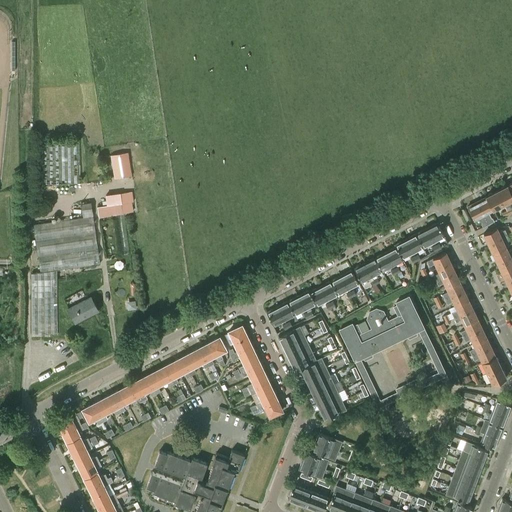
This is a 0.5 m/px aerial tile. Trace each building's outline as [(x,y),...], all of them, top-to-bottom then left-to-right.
[(80,137),(37,138),(37,184),(52,184),(69,183),(81,183),(80,137)] [(128,152),(111,155),(114,176),(122,175),(122,176),(132,175),(128,152)] [(508,201),(511,199),(511,194),(507,185),(496,190),(503,204),(504,203),(508,201)] [(493,209),(503,204),(496,190),(486,196),(493,210),(493,209)] [(106,195),(107,205),(121,203),(123,213),(132,211),(131,202),(132,202),(131,192),(106,195)] [(486,197),(477,201),(488,223),(494,220),(492,217),(491,217),(489,212),(493,210),(486,196),(485,196),(486,197)] [(481,223),(483,226),(488,223),(477,201),(467,206),(476,223),(481,221),(482,222),(481,223)] [(81,204),(83,217),(93,216),(91,203),(81,204)] [(100,263),(93,216),(83,217),(33,224),(40,271),(31,273),(31,333),(57,333),(56,269),(100,263)] [(437,222),(426,228),(433,241),(444,235),(437,222)] [(483,233),(488,243),(507,234),(505,229),(499,232),(496,227),(483,233)] [(426,228),(416,233),(423,247),(433,241),(426,228)] [(423,247),(416,233),(405,239),(412,252),(423,247)] [(492,253),(505,246),(503,242),(509,239),(507,234),(488,243),(492,253)] [(402,257),(412,252),(405,239),(394,244),(395,246),(396,246),(402,258),(402,257)] [(396,246),(395,246),(385,252),(392,265),(403,259),(402,257),(402,258),(396,246)] [(492,253),(497,262),(511,254),(511,248),(508,251),(505,246),(492,253)] [(385,252),(374,257),(382,271),(392,265),(385,252)] [(435,263),(437,268),(450,261),(446,252),(427,261),(429,266),(435,263)] [(511,254),(497,262),(501,271),(511,266),(511,254)] [(382,271),(374,257),(364,262),(371,276),(382,271)] [(455,271),(450,261),(437,268),(439,272),(433,275),(436,280),(455,271)] [(361,281),(371,276),(364,262),(354,268),(361,281)] [(511,266),(501,271),(506,281),(511,277),(511,266)] [(352,269),(341,274),(348,288),(359,282),(352,269)] [(459,280),(455,271),(436,280),(438,285),(444,282),(446,286),(459,280)] [(338,294),(348,288),(341,274),(331,280),(338,294)] [(338,294),(331,280),(320,285),(327,299),(338,294)] [(464,289),(459,280),(446,286),(448,291),(442,294),(445,299),(464,289)] [(316,303),(315,303),(316,305),(327,299),(320,285),(309,291),(316,303)] [(309,289),(298,295),(305,309),(315,303),(316,303),(309,291),(309,289)] [(455,305),(468,299),(464,289),(445,299),(447,303),(453,301),(455,305)] [(295,314),(305,309),(298,295),(287,300),(295,314)] [(91,296),(68,309),(75,322),(98,310),(91,296)] [(417,330),(418,330),(423,327),(408,296),(396,302),(398,305),(394,307),(398,316),(388,320),(383,311),(376,308),(369,312),(367,319),(372,328),(361,333),(357,324),(353,326),(352,323),(340,329),(355,360),(361,357),(365,360),(372,357),(372,352),(406,336),(409,339),(417,335),(417,330)] [(451,312),(454,317),(473,308),(468,299),(455,305),(457,309),(451,312)] [(134,300),(129,301),(127,303),(128,309),(135,307),(134,300)] [(287,300),(277,306),(284,319),(295,314),(287,300)] [(266,311),(273,325),(284,319),(277,306),(266,311)] [(477,318),(473,308),(454,317),(456,322),(462,319),(464,324),(477,318)] [(460,331),(463,336),(482,327),(477,318),(464,324),(466,328),(460,331)] [(447,329),(443,322),(436,326),(439,332),(447,329)] [(228,330),(233,340),(246,334),(241,323),(228,330)] [(304,335),(300,326),(278,336),(282,345),(304,335)] [(486,336),(482,327),(463,336),(465,341),(471,338),(473,343),(486,336)] [(226,334),(222,336),(227,345),(230,343),(228,338),(226,334)] [(251,345),(246,334),(233,340),(238,351),(251,345)] [(286,353),(308,343),(304,335),(282,345),(286,353)] [(220,336),(208,342),(215,355),(218,361),(218,360),(221,366),(225,364),(222,358),(223,358),(220,352),(227,349),(220,336)] [(491,346),(486,336),(473,343),(475,347),(469,350),(472,355),(491,346)] [(199,347),(209,365),(214,363),(211,357),(215,355),(208,342),(199,347)] [(286,353),(291,362),(312,352),(308,343),(286,353)] [(255,354),(251,345),(238,351),(235,352),(231,354),(230,355),(233,362),(236,360),(235,358),(240,355),(242,360),(255,354)] [(491,346),(472,355),(474,360),(480,357),(482,361),(495,355),(491,346)] [(209,365),(199,347),(191,351),(197,364),(202,362),(205,368),(209,365)] [(191,351),(182,356),(191,375),(196,372),(193,366),(197,364),(191,351)] [(300,368),(317,361),(312,352),(291,362),(295,371),(300,368)] [(239,367),(241,372),(260,363),(255,354),(242,360),(245,364),(239,367)] [(482,361),(487,371),(500,365),(495,355),(482,361)] [(191,375),(182,356),(173,361),(180,373),(184,371),(187,377),(191,375)] [(326,367),(323,361),(322,359),(317,361),(300,368),(304,377),(326,367)] [(180,373),(173,361),(164,365),(174,384),(178,382),(175,376),(180,373)] [(264,372),(260,363),(241,372),(243,376),(249,373),(251,378),(264,372)] [(155,370),(162,383),(166,381),(169,386),(174,384),(164,365),(155,370)] [(506,377),(500,365),(487,371),(493,383),(506,377)] [(326,367),(304,377),(308,385),(330,375),(326,367)] [(162,383),(155,370),(146,375),(156,393),(161,391),(158,385),(162,383)] [(264,372),(251,378),(253,382),(247,385),(249,390),(268,381),(264,372)] [(156,393),(146,375),(137,379),(144,392),(148,390),(151,396),(156,393)] [(308,385),(312,394),(334,384),(330,375),(308,385)] [(396,389),(400,396),(423,385),(420,377),(396,389)] [(129,384),(138,403),(143,400),(140,394),(144,392),(137,379),(129,384)] [(273,390),(268,381),(249,390),(252,394),(258,392),(260,396),(273,390)] [(120,389),(126,401),(131,399),(134,405),(138,403),(129,384),(120,389)] [(334,384),(312,394),(316,402),(338,392),(334,384)] [(179,392),(180,394),(183,400),(186,398),(180,388),(177,390),(179,392)] [(120,389),(111,393),(121,412),(125,409),(122,404),(126,401),(120,389)] [(277,399),(273,390),(260,396),(262,400),(256,403),(258,408),(277,399)] [(183,400),(180,394),(179,392),(174,394),(178,402),(183,400)] [(342,401),(338,392),(316,402),(320,411),(342,401)] [(111,393),(102,398),(109,411),(113,409),(116,414),(121,412),(111,393)] [(103,421),(106,419),(107,419),(104,413),(109,411),(102,398),(93,403),(103,421)] [(492,409),(507,415),(511,403),(497,398),(492,409)] [(277,399),(258,408),(260,412),(266,409),(270,417),(283,411),(277,399)] [(342,401),(320,411),(324,419),(346,409),(342,401)] [(103,421),(93,403),(82,408),(89,421),(95,418),(98,424),(103,421)] [(507,415),(492,409),(488,421),(502,426),(507,415)] [(57,422),(62,432),(75,426),(73,422),(79,419),(79,418),(77,414),(71,417),(70,416),(57,422)] [(127,423),(129,428),(133,426),(130,421),(127,414),(123,416),(127,423)] [(108,430),(111,435),(114,433),(111,428),(106,419),(103,421),(108,430)] [(484,432),(498,437),(502,426),(488,421),(484,432)] [(67,442),(80,436),(78,431),(84,428),(81,423),(75,426),(62,432),(67,442)] [(464,426),(459,424),(456,432),(461,434),(464,426)] [(316,441),(338,450),(341,441),(319,432),(316,441)] [(480,443),(494,449),(498,437),(484,432),(480,443)] [(67,442),(71,451),(90,442),(88,437),(82,440),(80,436),(67,442)] [(462,449),(485,458),(488,449),(466,440),(462,449)] [(316,441),(312,451),(334,459),(338,450),(316,441)] [(71,451),(76,460),(88,454),(86,449),(92,446),(90,442),(71,451)] [(244,454),(232,449),(229,457),(216,452),(212,462),(213,463),(207,479),(206,478),(205,482),(200,481),(207,462),(192,457),(191,459),(168,451),(165,456),(158,454),(146,486),(154,488),(153,491),(176,500),(175,503),(190,508),(197,490),(201,492),(200,496),(201,496),(194,511),(193,511),(218,511),(223,499),(225,491),(226,491),(234,470),(238,472),(244,454)] [(459,458),(481,467),(485,458),(462,449),(459,458)] [(302,460),(325,468),(328,459),(305,450),(302,460)] [(76,460),(80,469),(99,460),(96,455),(91,458),(88,454),(76,460)] [(478,476),(481,467),(459,458),(456,467),(478,476)] [(84,478),(97,472),(95,467),(101,465),(99,460),(80,469),(84,478)] [(302,460),(299,469),(321,477),(325,468),(302,460)] [(452,476),(475,485),(478,476),(456,467),(452,476)] [(84,478),(89,487),(108,478),(107,477),(105,473),(99,476),(97,472),(84,478)] [(113,481),(112,480),(111,476),(107,477),(108,478),(89,487),(93,497),(106,491),(104,485),(113,481)] [(449,485),(471,494),(475,485),(452,476),(449,485)] [(302,488),(293,484),(287,498),(296,502),(302,488)] [(333,494),(328,508),(337,511),(345,489),(336,485),(333,494)] [(449,485),(446,494),(468,503),(471,494),(449,485)] [(98,507),(117,498),(128,492),(126,489),(126,488),(115,493),(112,488),(106,491),(93,497),(98,507)] [(305,505),(311,491),(302,488),(296,502),(305,505)] [(339,511),(346,511),(354,492),(345,489),(337,511),(339,511)] [(314,508),(320,494),(311,491),(305,505),(314,508)] [(356,511),(363,495),(354,492),(346,511),(356,511)] [(323,511),(328,498),(320,494),(314,508),(323,511)] [(366,511),(372,499),(363,495),(356,511),(366,511)] [(98,507),(100,511),(112,511),(116,510),(113,505),(119,502),(117,498),(98,507)] [(511,511),(511,501),(502,498),(498,509),(505,511),(511,511)] [(376,511),(381,502),(372,499),(366,511),(376,511)] [(457,501),(452,511),(470,511),(473,507),(457,501)] [(386,511),(389,505),(381,502),(376,511),(386,511)]
